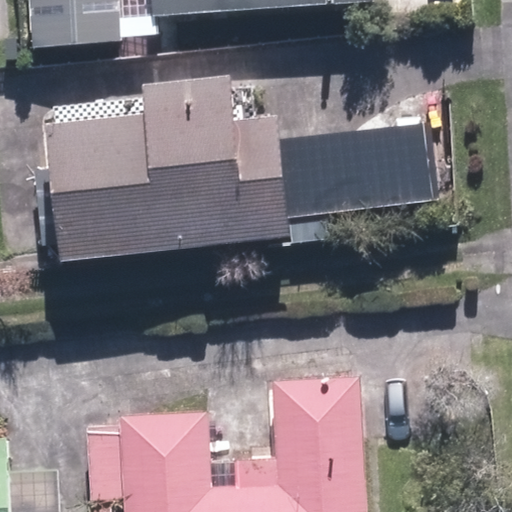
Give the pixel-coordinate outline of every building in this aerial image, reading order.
[(147,49),(145,24),(167,22),(169,45),(208,42),(206,20),(243,18),(245,37),(281,35),(280,16),(369,10),(368,0),(102,0),(106,52),(147,49)] [(312,72),(255,76),(258,116),(314,112),(312,72)] [(39,131),(54,268),(282,242),(267,120),(225,126),(219,83),(132,93),(135,121),(39,131)] [(202,421),(116,426),(116,433),(84,434),(88,508),(119,507),(119,511),(359,511),(353,384),(268,387),(272,465),(204,468),(202,421)] [(57,511),(55,479),(5,482),(3,448),(0,447),(0,511),(57,511)]
